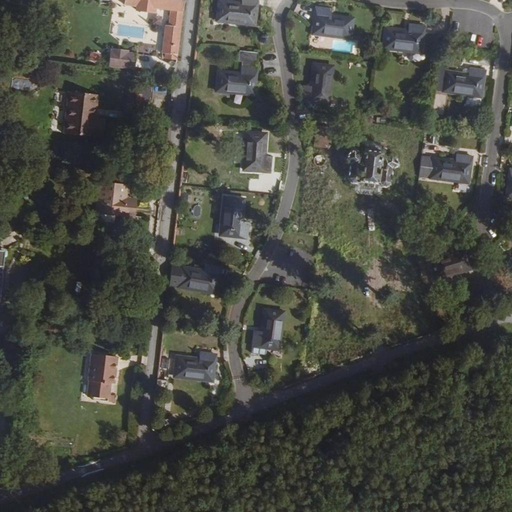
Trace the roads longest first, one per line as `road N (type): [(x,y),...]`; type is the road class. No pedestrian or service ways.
road 1 (residential): [(192,0),(135,462)]
road 2 (residential): [(511,316),(135,462)]
road 3 (residential): [(507,24),(483,226)]
road 4 (residential): [(135,462),(0,508)]
road 5 (residential): [(371,0),(462,5),(507,24)]
